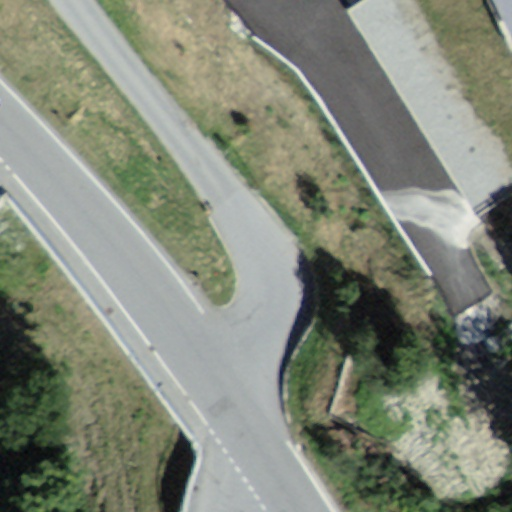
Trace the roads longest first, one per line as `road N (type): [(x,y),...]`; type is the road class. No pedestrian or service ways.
road 1 (residential): [(249,406),(270,304),(259,247),(229,194),(76,0)]
road 2 (tertiary): [(0,109),(249,406)]
road 3 (tertiary): [(249,406),(307,511)]
